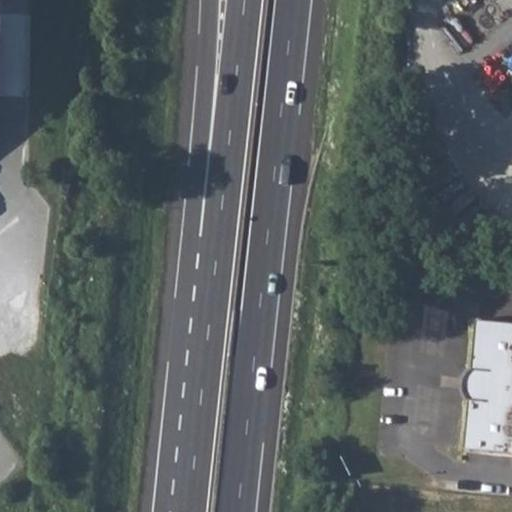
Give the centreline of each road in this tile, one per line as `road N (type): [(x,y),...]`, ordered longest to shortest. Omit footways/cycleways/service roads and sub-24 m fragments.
road 1 (motorway): [(244,0),(187,511)]
road 2 (motorway): [(237,511),(293,0)]
road 3 (motorway): [(210,0),(164,511)]
road 4 (unknown): [(511,286),(465,288),(452,299),(434,384),(437,439),(449,456),(511,471)]
